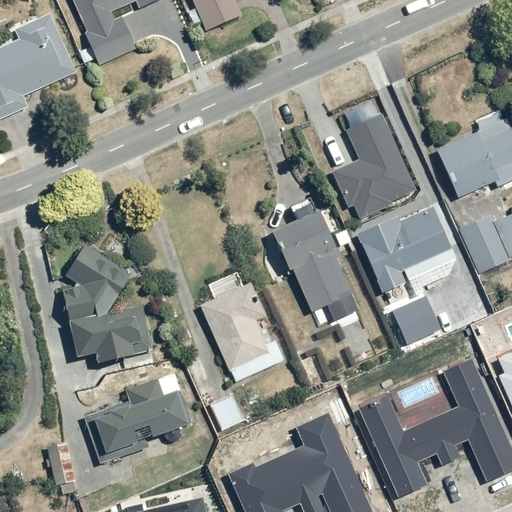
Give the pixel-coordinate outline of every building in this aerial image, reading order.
[(70,0),(85,30),(78,33),(94,67),(137,47),(119,9),(131,3),(135,11),(159,0),(70,0)] [(190,0),(204,31),(240,14),(233,0),(190,0)] [(0,119),(29,106),(24,95),(76,69),(49,14),(14,31),(17,37),(0,45),(0,119)] [(358,160),(328,176),(344,210),(351,207),(358,222),(419,193),(374,97),(336,115),(358,160)] [(511,132),(506,119),(434,151),(455,199),(493,182),(496,189),(511,182),(511,132)] [(396,212),(352,228),(377,294),(417,279),(422,291),(443,283),(438,270),(455,264),(434,209),(399,222),(396,212)] [(318,211),(268,230),(284,270),(289,268),(305,310),(321,304),(329,323),(357,312),(318,211)] [(495,212),(459,228),(478,273),(511,258),(511,216),(499,222),(495,212)] [(77,283),(60,289),(73,359),(91,355),(93,363),(158,351),(145,283),(127,286),(131,274),(81,240),(65,273),(77,283)] [(213,296),(197,304),(233,381),(282,359),(239,270),(208,284),(213,296)] [(480,285),(453,295),(463,325),(490,315),(480,285)] [(504,372),(499,375),(511,406),(511,351),(498,358),(504,372)] [(387,396),(360,408),(399,495),(422,485),(411,460),(437,449),(441,458),(453,453),(449,445),(469,437),(488,480),(511,469),(511,454),(470,360),(444,372),(459,406),(402,432),(387,396)] [(126,398),(82,415),(99,465),(146,448),(144,441),(191,425),(173,373),(123,390),(126,398)] [(242,419),(231,395),(208,405),(218,429),(242,419)] [(227,475),(243,511),(283,511),(300,505),(303,511),(323,511),(326,511),(320,496),(324,495),(331,511),(374,511),(329,412),(297,427),(306,447),(255,469),(252,463),(227,475)] [(205,511),(202,498),(139,511),(205,511)]
